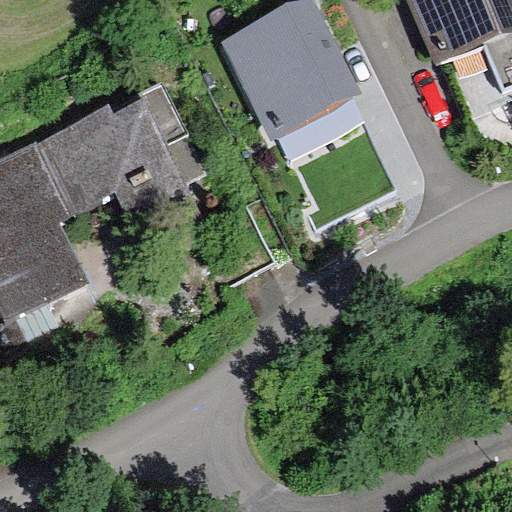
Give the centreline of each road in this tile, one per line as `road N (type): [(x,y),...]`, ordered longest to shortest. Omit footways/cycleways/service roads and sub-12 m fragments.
road 1 (residential): [(511,209),(468,228),(180,414)]
road 2 (residential): [(180,414),(2,511)]
road 3 (residential): [(331,511),(511,439)]
road 4 (residential): [(180,414),(236,481),(277,511)]
